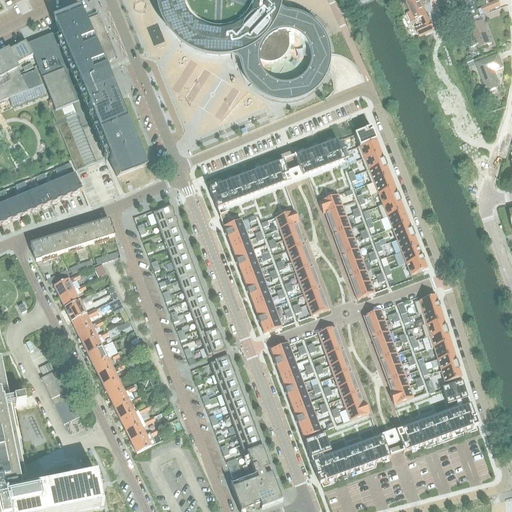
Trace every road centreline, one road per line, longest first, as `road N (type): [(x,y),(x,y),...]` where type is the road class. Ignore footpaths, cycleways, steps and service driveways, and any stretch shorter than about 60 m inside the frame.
road 1 (residential): [(444,279),(370,88),(181,172)]
road 2 (residential): [(111,208),(228,511)]
road 3 (residential): [(407,511),(505,486),(444,279)]
road 4 (residential): [(15,241),(146,511)]
road 5 (residential): [(248,348),(181,172)]
road 6 (residential): [(181,172),(109,0)]
road 7 (residential): [(306,503),(248,348)]
